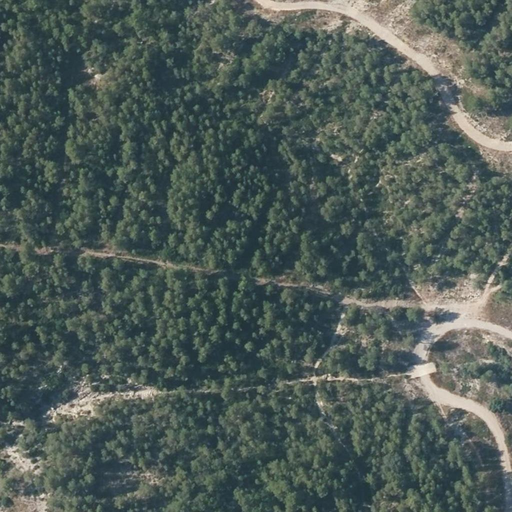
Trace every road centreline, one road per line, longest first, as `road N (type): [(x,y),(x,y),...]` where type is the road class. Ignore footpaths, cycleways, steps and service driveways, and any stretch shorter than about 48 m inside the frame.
road 1 (track): [(511,511),(506,451),(492,418),(425,386),(420,366),(427,340),(456,323),(511,338)]
road 2 (track): [(511,146),(467,130),(429,68),(363,19),(332,7),(262,0)]
